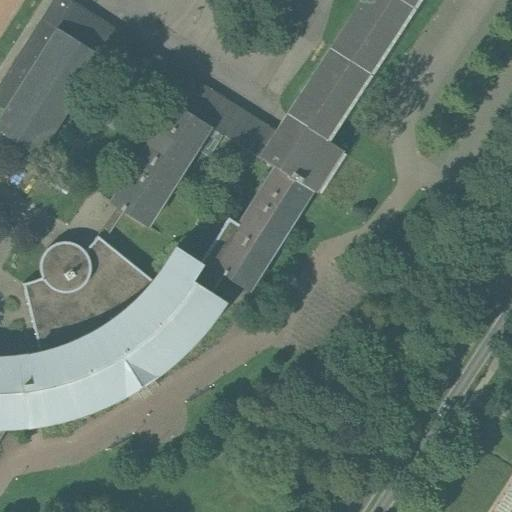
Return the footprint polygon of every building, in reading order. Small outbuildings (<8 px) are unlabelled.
[(69,0),(50,0),(0,80),(0,108),(4,111),(56,28),(101,57),(104,59),(115,42),(68,12),(74,3),(69,0)] [(173,103),(109,204),(146,227),(210,126),(275,167),(238,225),(211,268),(223,276),(247,291),(311,190),(313,191),(340,149),(322,138),(409,0),(354,0),(267,139),(115,42),(104,59),(173,103)] [(4,111),(0,116),(0,133),(37,157),(101,57),(56,28),(4,111)] [(39,352),(26,355),(12,357),(0,357),(0,437),(4,431),(43,426),(63,421),(76,418),(88,413),(100,408),(112,403),(137,390),(136,387),(141,383),(143,386),(163,371),(176,361),(186,351),(195,342),(203,333),(211,323),(226,302),(212,293),(223,276),(211,268),(238,225),(227,218),(199,262),(176,246),(160,270),(152,280),(97,236),(90,245),(84,251),(76,245),(67,242),(57,243),(50,246),(43,253),(40,261),(39,270),(41,278),(28,282),(22,284),(39,352)] [(511,511),(511,476),(488,511),(511,511)]
